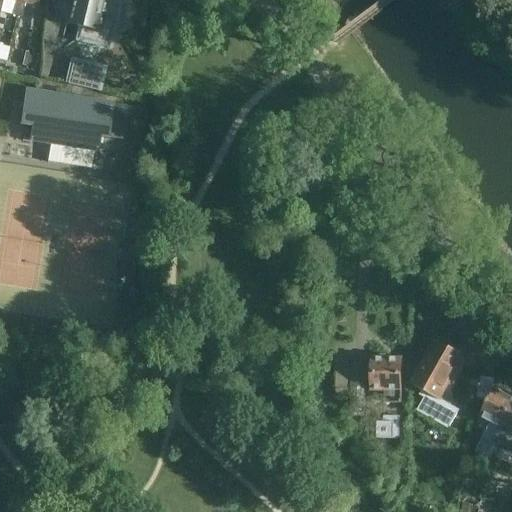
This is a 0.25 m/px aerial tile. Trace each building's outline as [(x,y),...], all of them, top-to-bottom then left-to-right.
[(0,0),(0,9),(2,0),(6,0),(15,2),(16,2),(16,0),(0,0)] [(12,16),(21,18),(24,4),(37,7),(39,0),(16,0),(16,2),(15,2),(12,16)] [(74,43),(111,51),(122,5),(105,1),(104,0),(68,0),(63,26),(77,29),(74,43)] [(107,67),(70,59),(64,85),(101,94),(107,67)] [(50,144),(97,152),(99,137),(108,138),(113,104),(26,91),(20,125),(53,130),(50,144)] [(461,355),(436,342),(412,385),(421,390),(418,396),(422,399),(415,412),(449,431),(460,410),(437,397),(461,355)] [(383,403),(400,403),(400,389),(399,390),(400,360),(386,360),(385,358),(378,357),(377,360),(372,360),(371,390),(384,390),(383,403)] [(335,367),(335,395),(351,396),(352,368),(335,367)] [(475,453),(490,460),(493,455),(486,451),(511,398),(511,396),(494,387),(479,416),(489,422),(475,453)] [(511,398),(486,451),(493,455),(498,446),(499,447),(500,445),(511,451),(511,398)] [(376,422),(376,440),(400,440),(399,417),(383,417),(383,422),(376,422)]
